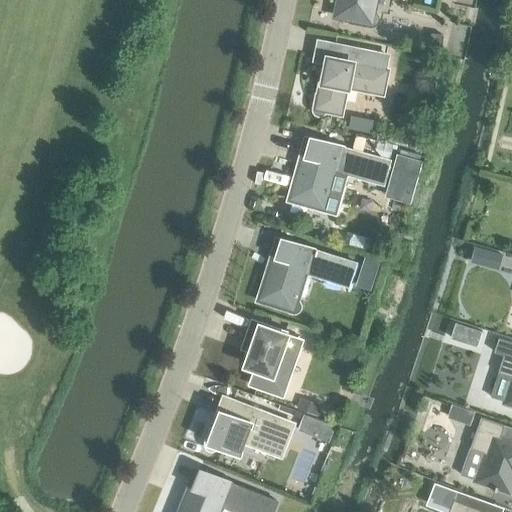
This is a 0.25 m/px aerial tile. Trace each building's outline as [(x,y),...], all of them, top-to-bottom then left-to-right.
[(355,16),(370,19),(372,11),(374,0),(337,0),(335,15),(354,19),(355,16)] [(431,32),(429,44),(441,46),(443,34),(431,32)] [(386,55),(332,44),(330,58),(327,58),(325,70),(322,70),(318,93),(315,93),(312,107),(312,111),(314,114),(317,115),(321,115),(324,113),(325,110),(340,113),(346,86),(382,93),(386,70),(384,69),(386,55)] [(350,115),(348,126),(356,128),(358,117),(350,115)] [(310,138),(302,166),(298,165),(289,198),(309,204),(308,206),(323,210),(326,210),(329,209),(331,206),(331,202),(329,199),(326,197),(334,170),(383,184),(389,160),(310,138)] [(397,153),(385,196),(410,203),(421,160),(397,153)] [(372,243),(369,251),(391,258),(396,240),(381,236),(374,243),(372,243)] [(281,239),(272,267),(269,266),(258,299),(277,305),(276,307),(292,312),(295,312),(298,311),(300,308),(300,304),(299,301),(296,299),(304,272),(347,286),(355,262),(281,239)] [(474,244),(469,260),(483,265),(488,249),(474,244)] [(245,337),(254,340),(246,364),(255,367),(250,383),(281,394),(300,339),(284,334),(285,332),(251,320),(245,337)] [(455,322),(450,337),(460,341),(465,325),(455,322)] [(511,342),(498,338),(494,351),(503,354),(497,372),(511,376),(511,378),(505,402),(511,403),(511,342)] [(300,397),(297,408),(317,415),(320,404),(300,397)] [(283,447),(292,423),(226,398),(221,411),(219,410),(212,427),(210,426),(204,441),(204,444),(205,447),(208,450),(212,450),(215,449),(217,446),(238,454),(243,440),(283,447)] [(452,403),(447,416),(469,424),(474,411),(452,403)] [(303,414),(297,429),(315,436),(321,421),(303,414)] [(475,479),(509,491),(511,482),(511,441),(500,437),(504,425),(480,416),(469,447),(484,453),(475,479)] [(188,497),(185,496),(178,511),(216,511),(220,505),(238,511),(271,511),(276,501),(199,470),(188,497)]
